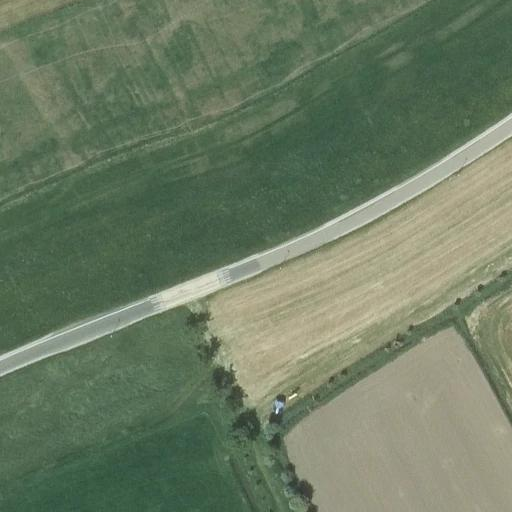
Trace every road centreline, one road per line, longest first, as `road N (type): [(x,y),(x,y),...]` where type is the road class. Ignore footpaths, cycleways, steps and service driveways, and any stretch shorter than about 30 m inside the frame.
road 1 (unclassified): [(0,371),(357,220),(511,125)]
road 2 (track): [(279,511),(181,294)]
